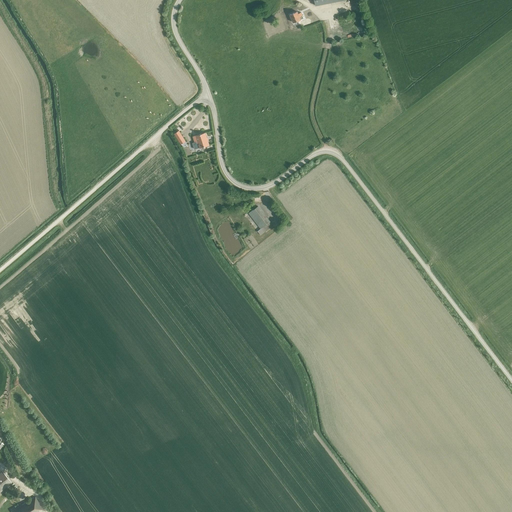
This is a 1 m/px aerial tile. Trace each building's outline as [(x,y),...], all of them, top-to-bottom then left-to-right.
[(302,16),(304,15),(302,12),(298,14),(297,12),(290,15),(293,22),(303,18),(302,16)] [(195,142),(196,142),(198,143),(199,147),(202,147),(203,148),(205,147),(206,145),(209,145),(205,133),(201,134),(201,133),(200,134),(193,136),(195,142)] [(264,232),(273,225),(270,221),(269,222),(257,206),(253,210),(249,213),(260,228),(261,228),(264,232)] [(0,473),(0,491),(11,482),(2,472),(0,473)] [(11,511),(37,511),(43,509),(35,497),(11,511)]
